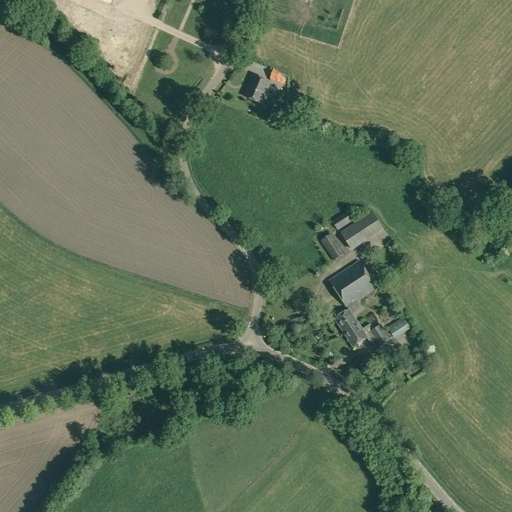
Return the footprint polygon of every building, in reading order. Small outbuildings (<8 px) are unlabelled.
[(270,78),(284,84),(287,75),(274,70),(270,78)] [(261,104),(270,82),(254,75),(245,97),(261,104)] [(338,231),(356,219),(349,210),(332,221),(338,231)] [(352,249),(363,243),(355,231),(345,237),(352,249)] [(334,261),(345,254),(332,234),(322,241),(334,261)] [(344,333),(359,323),(352,313),(362,307),(358,301),(378,288),(361,261),(330,281),(349,309),(335,318),(344,333)] [(410,329),(404,318),(388,328),(395,339),(410,329)] [(390,348),(398,343),(395,339),(388,328),(387,328),(388,330),(384,331),(380,325),(374,329),(371,323),(362,329),(359,323),(344,333),(353,347),(367,338),(370,342),(375,338),(382,348),(387,345),(390,348)]
